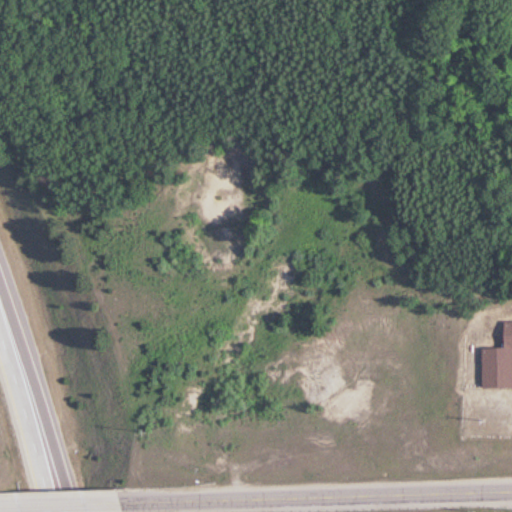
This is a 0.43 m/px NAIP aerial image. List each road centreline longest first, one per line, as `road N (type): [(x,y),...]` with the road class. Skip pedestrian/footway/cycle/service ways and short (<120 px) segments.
road 1 (residential): [(172,502),(511,488)]
road 2 (motorway): [(66,511),(0,281)]
road 3 (residential): [(0,505),(172,502)]
